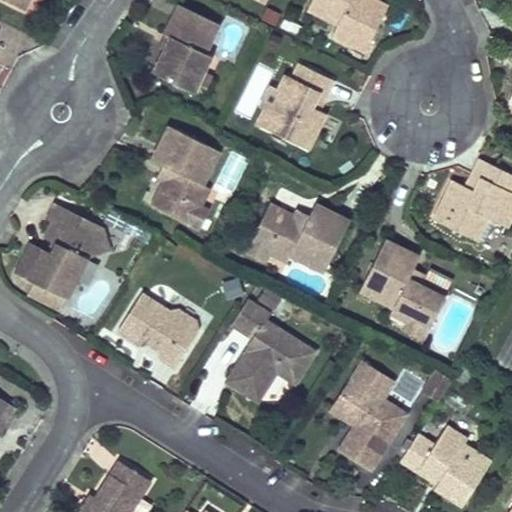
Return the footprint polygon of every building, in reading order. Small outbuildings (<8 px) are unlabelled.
[(27,0),(4,0),(23,9),(27,0)] [(310,0),(306,8),(337,23),(331,34),(352,44),(356,35),(369,41),(387,6),(375,0),(369,0),(366,2),(362,0),(310,0)] [(218,23),(179,3),(164,33),(175,39),(171,46),(166,44),(165,47),(153,71),(192,91),(202,72),(210,54),(204,51),(218,23)] [(175,39),(164,33),(158,44),(165,47),(166,44),(171,46),(175,39)] [(365,50),(369,41),(356,35),(352,44),(365,50)] [(333,79),(299,63),(292,77),(286,74),(278,90),(284,93),(277,109),(270,106),(261,125),(307,148),(324,112),(318,109),(311,105),(318,91),(325,94),(333,79)] [(201,95),(211,76),(202,72),(192,91),(201,95)] [(274,87),(269,85),(260,103),(265,106),(266,104),(270,106),(277,109),(284,93),(278,90),(274,88),(274,87)] [(318,109),(325,94),(318,91),(311,105),(318,109)] [(270,106),(266,104),(265,106),(257,123),(261,125),(270,106)] [(327,115),(319,129),(335,137),(342,123),(327,115)] [(209,187),(202,184),(219,150),(169,125),(151,159),(162,165),(173,170),(169,178),(165,176),(164,179),(151,205),(190,224),(200,205),(209,187)] [(489,162),(480,158),(466,185),(475,190),(489,162)] [(511,173),(489,162),(475,190),(466,185),(453,179),(433,218),(466,235),(478,212),(488,217),(505,226),(511,212),(511,173)] [(173,170),(162,165),(157,176),(164,179),(165,176),(169,178),(173,170)] [(28,279),(66,298),(86,256),(94,254),(99,243),(97,235),(101,226),(54,202),(46,218),(51,221),(43,237),(52,241),(57,243),(53,252),(47,250),(43,248),(28,279)] [(294,215),(269,202),(249,241),(269,251),(287,260),(290,253),(324,270),(349,220),(314,202),(308,214),(303,225),(295,221),(297,216),(294,215)] [(208,209),(200,205),(190,224),(198,229),(208,209)] [(303,225),(308,214),(297,208),(294,215),(297,216),(295,221),(303,225)] [(488,217),(478,212),(466,235),(477,240),(488,217)] [(130,216),(122,227),(145,242),(152,231),(130,216)] [(109,248),(101,226),(97,235),(99,243),(94,254),(102,251),(109,248)] [(419,256),(384,239),(360,289),(393,306),(390,312),(407,321),(427,331),(446,292),(421,280),(418,278),(416,283),(408,279),(413,268),(419,256)] [(28,279),(43,248),(30,241),(14,272),(28,279)] [(52,241),(47,250),(53,252),(57,243),(52,241)] [(265,260),(269,251),(249,241),(245,250),(265,260)] [(421,280),(424,273),(413,268),(408,279),(416,283),(418,278),(421,280)] [(253,300),(274,309),(281,294),(259,285),(253,300)] [(169,311),(141,293),(117,331),(139,344),(142,339),(164,353),(160,358),(175,367),(199,329),(169,311)] [(271,313),(247,298),(231,324),(253,338),(252,339),(256,342),(253,347),(249,345),(226,380),(244,392),(251,379),(265,388),(276,371),(295,382),(315,351),(266,320),(271,313)] [(177,308),(169,311),(199,329),(196,320),(177,308)] [(407,321),(403,329),(423,339),(427,331),(407,321)] [(362,361),(355,371),(387,391),(393,381),(362,361)] [(471,372),(459,365),(453,377),(465,384),(471,372)] [(451,379),(435,369),(421,391),(437,401),(451,379)] [(330,410),(348,421),(351,417),(359,422),(353,431),(351,429),(339,448),(371,469),(406,413),(382,398),(387,391),(355,371),(330,410)] [(265,388),(251,379),(244,392),(257,400),(265,388)] [(0,428),(14,406),(0,396),(0,428)] [(351,417),(348,421),(354,425),(351,429),(353,431),(359,422),(351,417)] [(400,460),(418,471),(421,466),(440,478),(437,483),(434,487),(462,505),(491,461),(464,444),(467,439),(446,426),(434,445),(417,434),(400,460)] [(90,506),(84,503),(78,511),(129,511),(150,480),(119,460),(96,497),(90,506)] [(418,471),(437,483),(440,478),(421,466),(418,471)] [(90,506),(96,497),(90,494),(84,503),(90,506)]
